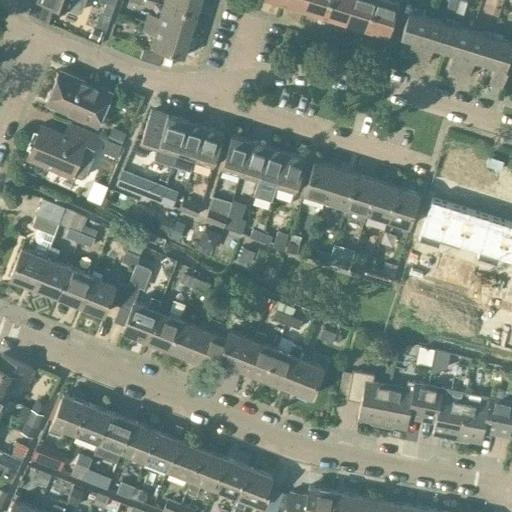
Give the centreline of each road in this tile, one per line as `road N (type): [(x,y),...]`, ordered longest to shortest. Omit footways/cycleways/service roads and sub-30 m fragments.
road 1 (residential): [(511,492),(298,451),(0,329)]
road 2 (residential): [(511,135),(338,79),(240,80)]
road 3 (residential): [(414,164),(164,81)]
road 4 (residential): [(164,81),(37,39)]
